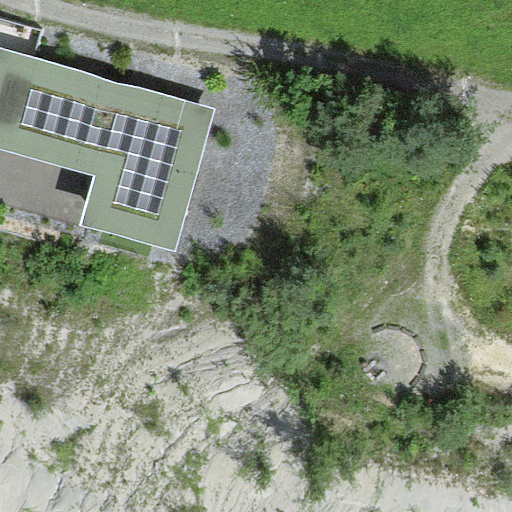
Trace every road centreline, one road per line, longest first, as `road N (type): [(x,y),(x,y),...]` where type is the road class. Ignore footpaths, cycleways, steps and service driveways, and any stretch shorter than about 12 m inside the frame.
road 1 (track): [(40,0),(190,41),(383,66),(511,100)]
road 2 (track): [(511,134),(456,189),(434,234),(426,288),(440,324),(469,347),(511,359)]
